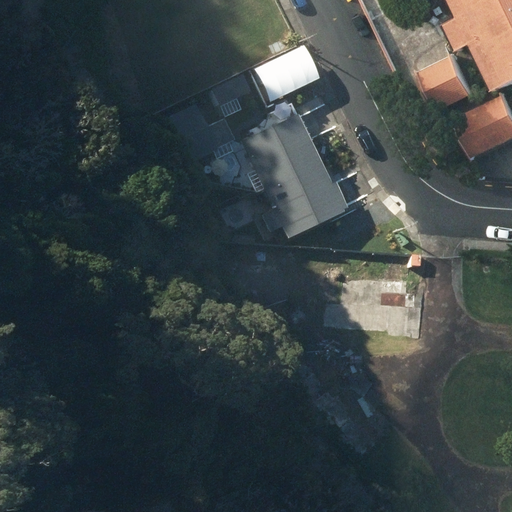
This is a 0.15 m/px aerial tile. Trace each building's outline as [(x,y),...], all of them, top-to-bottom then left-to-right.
[(511,0),(459,0),(457,1),(469,27),(456,34),(468,60),(482,53),(504,98),(511,94),(511,0)] [(300,46),(244,73),(262,109),(269,106),(267,102),(272,99),(273,102),(287,96),(284,92),(307,81),(308,83),(316,79),(312,70),(316,68),(312,61),(309,63),(300,46)] [(456,60),(422,75),(439,114),(474,97),(456,60)] [(511,109),(507,99),(456,124),(474,162),(511,143),(511,109)] [(196,130),(184,108),(149,127),(172,171),(224,144),(212,121),(196,130)] [(284,118),(233,143),(266,211),(253,217),(263,236),(275,230),(279,240),(332,214),(331,212),(334,210),(322,186),(318,187),(284,118)] [(324,270),(325,262),(284,260),(282,297),(310,298),(308,331),(419,337),(421,293),(402,292),(403,274),(324,270)] [(342,474),(375,444),(289,348),(256,378),(342,474)] [(379,511),(396,497),(378,477),(361,493),(377,511),(379,511)]
